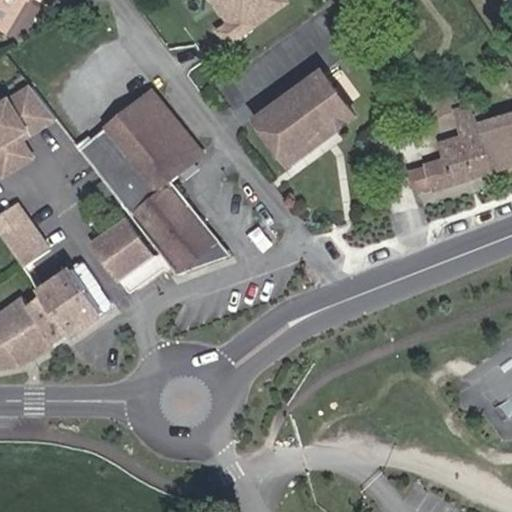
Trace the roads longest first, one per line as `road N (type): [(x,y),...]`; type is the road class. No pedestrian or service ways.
road 1 (residential): [(311,247),(118,0)]
road 2 (secondary): [(342,298),(511,234)]
road 3 (secondary): [(221,377),(288,324),(342,298)]
road 4 (secondary): [(145,401),(0,402)]
